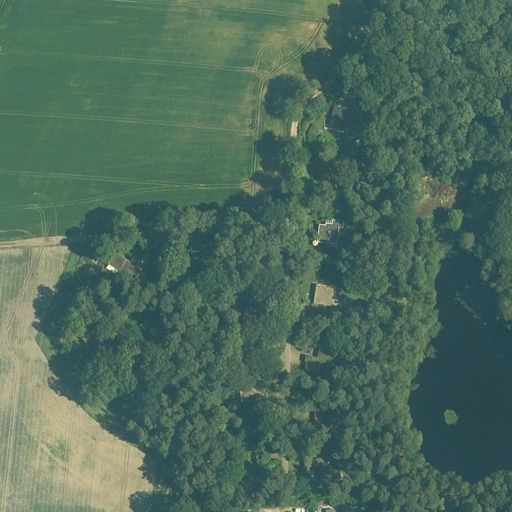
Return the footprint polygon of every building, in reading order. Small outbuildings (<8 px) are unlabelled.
[(350,131),(352,120),(351,120),(354,105),(335,102),(331,128),(350,131)] [(334,163),(333,169),(320,167),(318,184),(337,186),(339,169),(344,170),(345,164),(334,163)] [(339,228),(343,228),(344,222),(333,221),(332,227),(320,226),(318,242),(337,244),(339,228)] [(205,248),(187,262),(195,273),(214,258),(205,248)] [(131,262),(116,253),(109,264),(128,276),(135,266),(141,270),(144,264),(134,257),(131,262)] [(177,260),(171,264),(178,273),(183,269),(177,260)] [(314,304),(342,308),(343,302),(331,300),(333,288),(317,285),(314,304)] [(243,325),(257,328),(257,331),(263,332),(265,322),(259,321),(261,309),(246,306),(243,325)] [(140,326),(153,341),(162,333),(150,318),(140,326)] [(93,330),(83,339),(94,354),(104,346),(106,348),(110,345),(101,333),(97,336),(93,330)] [(305,362),(334,368),(337,349),(320,346),(318,358),(306,356),(305,362)] [(238,374),(240,387),(242,402),(254,401),(253,398),(267,396),(266,383),(251,385),(249,373),(252,373),(251,364),(235,366),(236,375),(238,374)] [(153,393),(159,384),(160,384),(163,380),(157,376),(154,380),(155,381),(154,382),(149,378),(147,380),(145,379),(143,382),(134,376),(126,387),(142,398),(148,390),(153,393)] [(309,405),(309,411),(315,411),(315,426),(337,425),(336,410),(320,411),(320,405),(309,405)] [(316,461),(317,467),(319,466),(322,482),(341,479),(338,464),(327,465),(326,459),(316,461)] [(248,483),(267,480),(265,466),(246,470),(248,483)]
